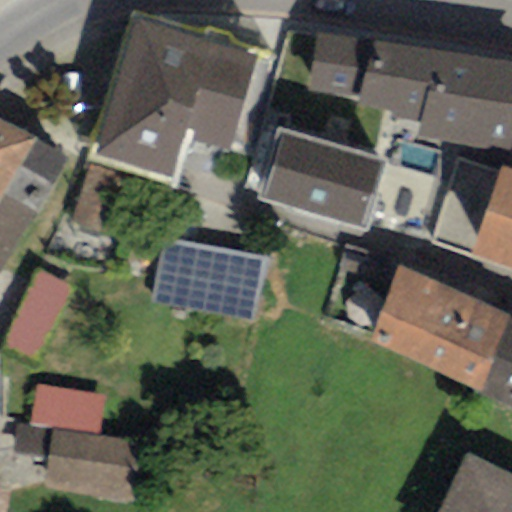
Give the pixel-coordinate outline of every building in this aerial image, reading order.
[(227,153),(256,55),(128,17),(90,145),(86,159),(174,185),(177,174),(187,141),(227,153)] [(417,125),(432,54),(316,35),(306,90),(359,99),(358,107),(394,113),(393,121),(417,125)] [(511,145),(511,64),(432,54),(417,125),(414,136),(510,152),(511,145)] [(0,201),(35,143),(0,121),(0,201)] [(384,162),(278,130),(257,198),(363,230),(384,162)] [(71,164),(35,143),(0,201),(0,277),(2,279),(71,164)] [(123,177),(86,165),(67,227),(105,238),(123,177)] [(511,168),(503,165),(468,255),(511,269),(511,168)] [(262,255),(163,236),(151,302),(250,321),(262,255)] [(511,315),(397,267),(368,341),(476,396),(509,322),(511,315)] [(70,288),(35,271),(2,345),(35,360),(70,288)] [(511,322),(509,322),(476,396),(511,410),(511,322)] [(104,398),(35,386),(28,425),(52,428),(98,435),(104,398)] [(49,456),(52,428),(28,425),(15,423),(11,451),(49,456)] [(98,435),(52,428),(49,456),(44,490),(130,502),(139,441),(98,435)] [(511,511),(511,476),(465,454),(436,511),(511,511)] [(0,511),(5,511),(10,492),(0,489),(0,511)]
